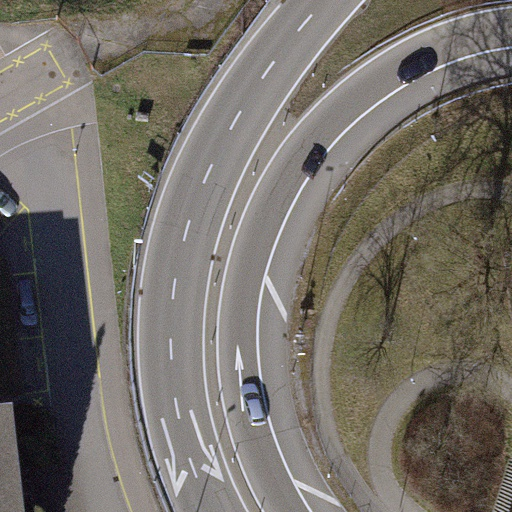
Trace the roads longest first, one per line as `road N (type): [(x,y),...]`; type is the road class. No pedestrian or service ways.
road 1 (motorway): [(295,511),(268,464),(248,385),(245,303),(266,228),(296,170),(372,92),(440,54),(511,36)]
road 2 (motorway): [(327,0),(235,123),(185,232),(170,341),(177,409),(211,511)]
